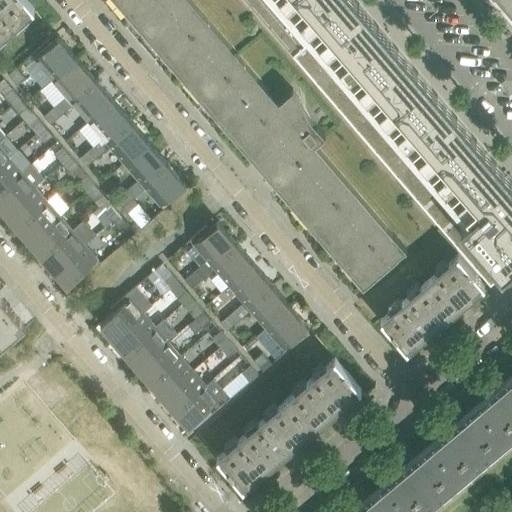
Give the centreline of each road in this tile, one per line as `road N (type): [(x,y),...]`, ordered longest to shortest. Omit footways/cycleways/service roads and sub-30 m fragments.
road 1 (residential): [(418,398),(70,0)]
road 2 (residential): [(0,258),(220,511)]
road 3 (residential): [(390,0),(511,139)]
road 4 (residential): [(285,511),(418,398)]
road 5 (residential): [(418,398),(511,318)]
